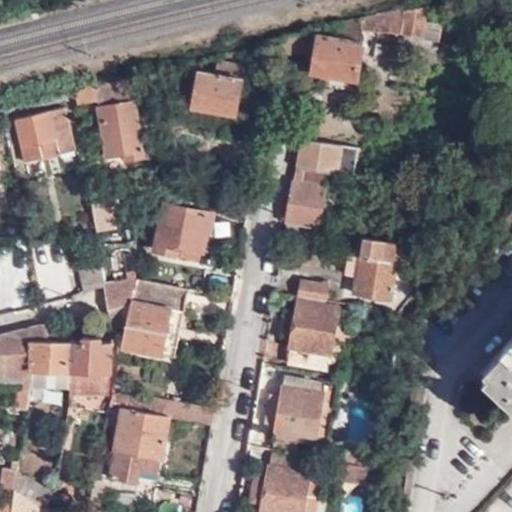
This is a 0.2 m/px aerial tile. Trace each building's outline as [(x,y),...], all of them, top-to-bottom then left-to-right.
[(352,17),(254,43),(260,63),(313,52),(309,71),(355,77),(363,30),(421,34),(421,35),(438,39),(441,23),(425,19),(425,10),(366,16),(362,15),(352,17)] [(192,107),(237,115),(246,67),(217,62),(214,75),(199,73),(192,107)] [(134,99),(129,78),(93,84),(97,105),(96,105),(105,156),(120,154),(121,160),(146,155),(136,99),(134,99)] [(29,154),(73,145),(66,103),(22,112),(29,154)] [(85,112),(76,113),(80,138),(89,136),(85,112)] [(339,142),(299,135),(284,221),(292,223),(316,226),(323,183),(326,170),(335,170),(339,142)] [(355,144),(339,142),(335,170),(350,173),(355,144)] [(316,226),(325,227),(332,185),(323,183),(316,226)] [(87,185),(91,206),(111,211),(113,202),(122,204),(123,193),(87,185)] [(156,245),(201,254),(205,236),(211,237),(216,215),(165,204),(156,245)] [(292,223),(284,221),(282,234),(290,234),(292,223)] [(360,232),(352,230),(351,231),(349,250),(358,251),(360,232)] [(407,238),(360,232),(358,251),(397,256),(403,257),(407,238)] [(511,271),(511,245),(507,241),(504,238),(491,251),(511,271)] [(358,251),(349,250),(346,269),(355,270),(358,251)] [(358,251),(355,270),(352,287),(390,293),(397,256),(358,251)] [(83,269),(88,289),(104,284),(100,264),(83,269)] [(135,275),(104,284),(108,313),(128,307),(130,298),(135,278),(135,275)] [(121,342),(163,349),(171,305),(184,307),(188,285),(135,275),(135,278),(130,298),(128,307),(124,326),(121,342)] [(299,279),(297,293),(325,298),(327,282),(299,279)] [(333,350),(340,305),(297,299),(287,359),(337,368),(340,351),(333,350)] [(163,349),(176,352),(184,307),(171,305),(163,349)] [(351,308),(340,305),(333,350),(340,351),(344,351),(351,308)] [(128,307),(108,313),(110,330),(124,326),(128,307)] [(61,383),(61,368),(63,339),(62,337),(61,318),(45,322),(23,327),(22,373),(30,373),(30,382),(61,383)] [(0,333),(0,372),(22,373),(23,327),(0,333)] [(68,337),(68,384),(68,389),(80,389),(80,388),(103,388),(106,368),(108,368),(109,338),(98,338),(98,333),(79,333),(79,338),(68,337)] [(511,337),(481,371),(511,399),(511,337)] [(30,373),(22,373),(22,382),(22,385),(20,398),(20,403),(26,404),(29,387),(30,382),(30,373)] [(329,438),(338,383),(284,374),(281,391),(276,422),(275,429),(329,438)] [(214,424),(217,406),(113,385),(109,400),(118,403),(108,454),(112,454),(108,476),(138,482),(142,468),(159,472),(161,465),(165,466),(175,416),(214,424)] [(276,422),(281,391),(268,389),(263,420),(276,422)] [(308,460),(269,454),(267,475),(256,473),(251,500),(262,502),(260,511),(301,511),(305,491),(318,494),(321,472),(307,470),(308,460)] [(378,465),(339,459),(336,472),(376,479),(378,465)] [(5,467),(4,486),(5,486),(3,507),(0,505),(0,511),(12,511),(14,500),(15,486),(16,467),(5,467)] [(43,502),(53,489),(16,467),(15,486),(14,500),(30,507),(39,510),(43,502)] [(314,511),(318,494),(305,491),(301,511),(314,511)] [(12,511),(38,511),(39,510),(30,507),(14,500),(12,511)]
